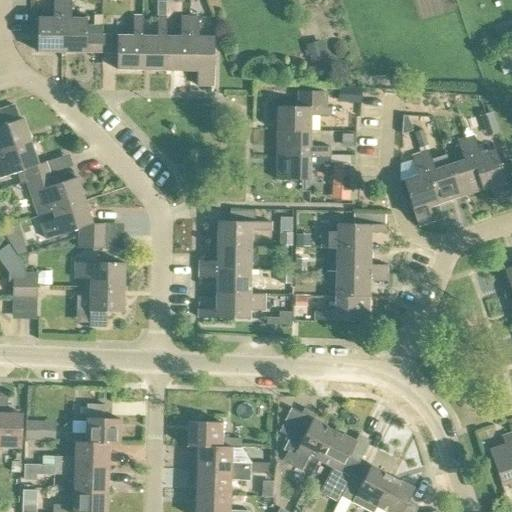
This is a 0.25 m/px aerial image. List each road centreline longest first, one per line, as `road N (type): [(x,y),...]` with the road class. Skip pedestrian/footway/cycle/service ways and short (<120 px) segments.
road 1 (residential): [(13,73),(48,93),(153,200),(161,220),(157,361)]
road 2 (unclassified): [(396,379),(157,361)]
road 3 (residential): [(450,249),(407,231),(395,207),(388,174),(392,98)]
road 4 (unclassified): [(157,361),(0,355)]
road 5 (unclassified): [(468,511),(441,428),(396,379)]
road 6 (residential): [(151,511),(157,361)]
road 7 (residential): [(450,249),(396,379)]
